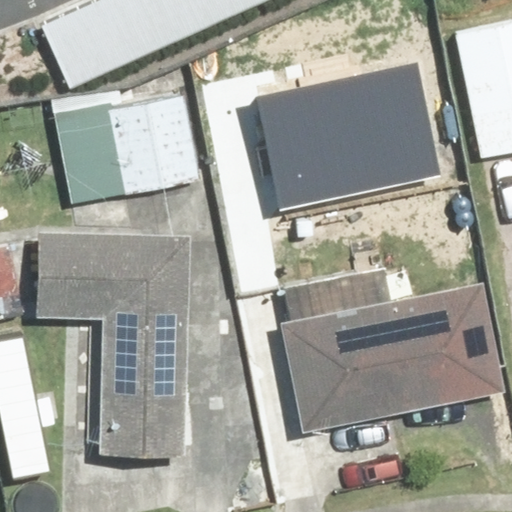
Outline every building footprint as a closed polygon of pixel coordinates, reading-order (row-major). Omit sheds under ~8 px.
[(511,20),(456,30),(478,155),(511,148),(511,20)] [(376,49),(316,61),(330,128),(389,116),(376,49)] [(148,79),(50,95),(67,198),(200,175),(186,92),(151,98),(148,79)] [(307,112),(220,121),(227,200),(314,192),(307,112)] [(268,205),(236,206),(238,266),(270,265),(268,205)] [(187,230),(36,225),(33,313),(100,315),(95,445),(180,447),(187,230)] [(275,316),(297,426),(500,386),(479,276),(275,316)] [(0,423),(32,416),(10,313),(0,315),(0,423)]
